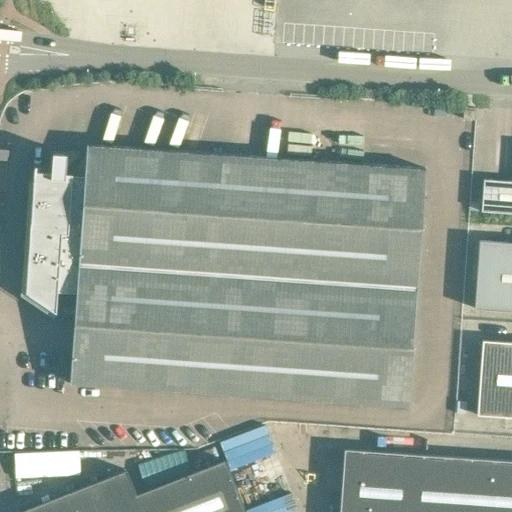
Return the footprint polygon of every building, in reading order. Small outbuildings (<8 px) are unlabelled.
[(463,119),(474,120),(475,109),(464,108),(463,119)] [(56,313),(57,291),(76,293),(70,383),(409,407),(425,168),(87,144),(85,176),(65,175),(67,153),(52,153),(51,173),(36,172),(36,170),(34,170),(25,293),(56,313)] [(0,149),(0,160),(8,161),(9,151),(0,149)] [(481,211),(511,213),(511,181),(484,179),(481,211)] [(474,308),(511,311),(511,242),(479,241),(474,308)] [(511,342),(482,340),(477,415),(511,417),(511,342)] [(511,511),(511,460),(344,449),(339,511),(511,511)] [(245,511),(226,460),(136,494),(127,470),(36,504),(18,511),(17,511),(245,511)]
